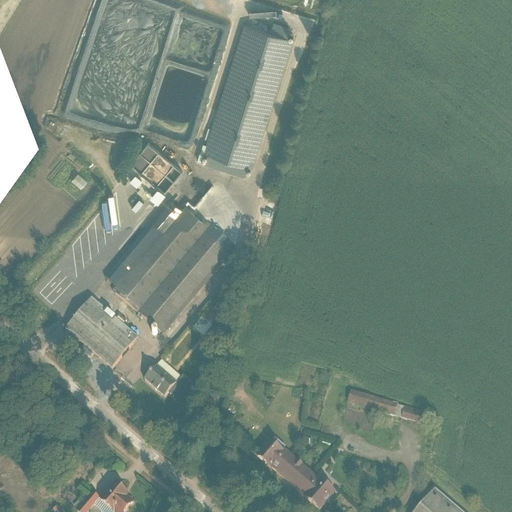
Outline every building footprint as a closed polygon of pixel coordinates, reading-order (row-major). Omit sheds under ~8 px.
[(204,165),(243,178),(246,167),(251,169),(292,40),(287,38),(290,29),(273,24),(270,33),(243,24),(205,146),(203,146),(201,153),(207,155),(204,165)] [(157,201),(182,172),(147,143),(123,173),(141,188),(137,192),(152,205),(156,201),(157,201)] [(164,336),(236,249),(228,242),(234,236),(216,221),(218,218),(196,200),(188,209),(184,206),(181,210),(115,288),(112,292),(164,336)] [(105,280),(115,288),(181,210),(171,201),(105,280)] [(226,201),(218,209),(237,227),(245,218),(226,201)] [(109,225),(111,225),(107,209),(96,211),(102,235),(111,233),(109,225)] [(87,257),(91,256),(86,233),(80,235),(81,241),(73,243),(76,257),(86,254),(87,257)] [(138,339),(92,300),(65,331),(112,370),(138,339)] [(207,337),(216,341),(219,334),(210,329),(207,337)] [(157,368),(176,385),(181,379),(162,362),(157,368)] [(144,381),(164,399),(176,385),(157,368),(144,381)] [(313,383),(312,392),(326,393),(326,384),(313,383)] [(347,404),(424,426),(427,414),(404,407),(404,408),(397,406),(397,405),(351,391),(347,404)] [(283,449),(283,450),(286,446),(275,437),(271,442),(282,451),(283,449)] [(288,483),(302,466),(283,450),(283,449),(282,451),(271,442),(257,458),(269,468),(288,483)] [(305,499),(319,511),(334,493),(320,480),(319,481),(302,466),(288,483),(306,499),(305,499)] [(110,511),(125,511),(133,503),(126,497),(127,495),(115,485),(100,503),(102,504),(99,508),(104,511),(110,511)] [(459,511),(435,491),(416,511),(459,511)] [(88,511),(100,499),(92,493),(76,511),(88,511)] [(349,510),(351,508),(341,497),(339,500),(349,510)]
